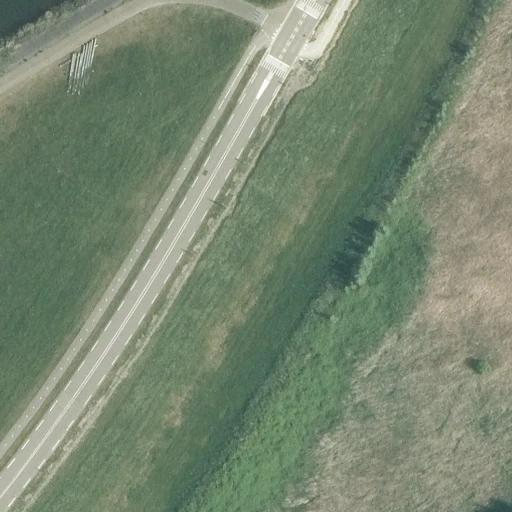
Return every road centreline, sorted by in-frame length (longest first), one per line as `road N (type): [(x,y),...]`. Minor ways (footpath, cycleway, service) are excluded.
road 1 (secondary): [(0,498),(92,371),(289,41)]
road 2 (unclassified): [(0,86),(152,0)]
